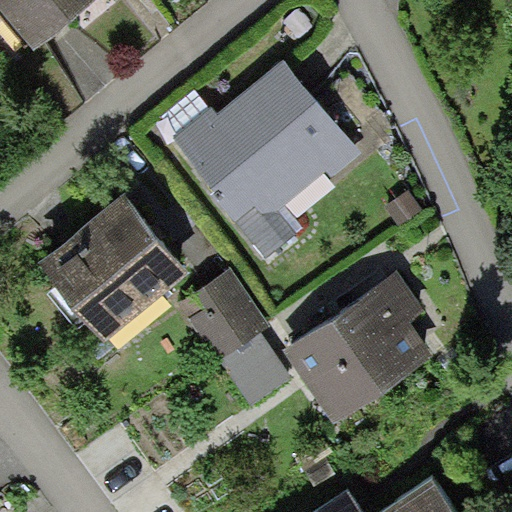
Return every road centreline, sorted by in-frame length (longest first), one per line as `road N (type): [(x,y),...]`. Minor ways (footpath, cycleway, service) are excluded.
road 1 (residential): [(98,511),(0,384),(0,202),(244,0)]
road 2 (residential): [(361,0),(511,330)]
